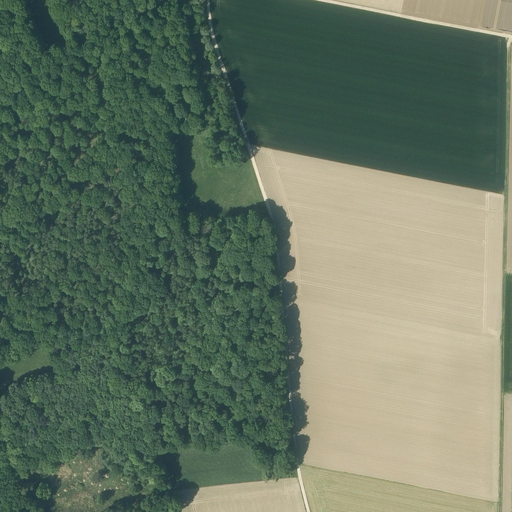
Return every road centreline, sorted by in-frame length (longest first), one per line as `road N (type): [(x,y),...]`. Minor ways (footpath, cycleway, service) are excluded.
road 1 (track): [(306,511),(274,231),(207,0)]
road 2 (track): [(498,511),(507,36)]
road 3 (track): [(321,0),(511,36)]
road 4 (track): [(159,0),(0,75)]
